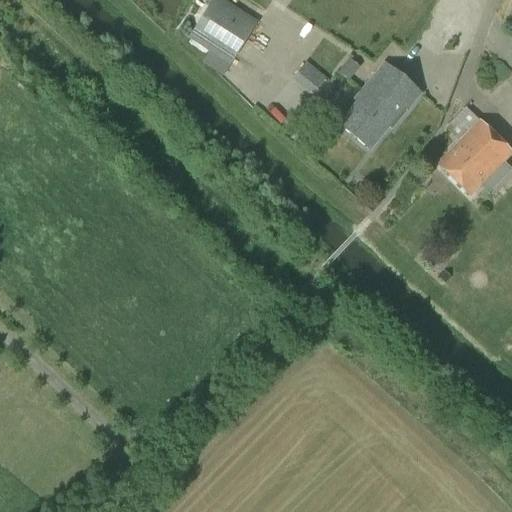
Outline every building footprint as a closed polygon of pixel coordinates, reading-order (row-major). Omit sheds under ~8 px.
[(387,59),(428,0),(213,0),(187,39),(230,66),(273,0),(373,65),(381,55),(387,59)] [(350,59),(345,74),(366,82),(371,67),(350,59)] [(311,96),(325,79),(305,63),(292,80),(311,96)] [(385,115),(396,124),(420,95),(383,64),(360,91),(374,102),(381,94),(394,104),(385,115)] [(391,131),(396,124),(385,115),(394,104),(381,94),(374,102),(360,91),(353,100),(356,102),(337,125),(369,151),(388,128),(391,131)] [(483,185),(489,191),(510,170),(504,163),(511,154),(479,121),(436,164),(470,198),(483,185)]
